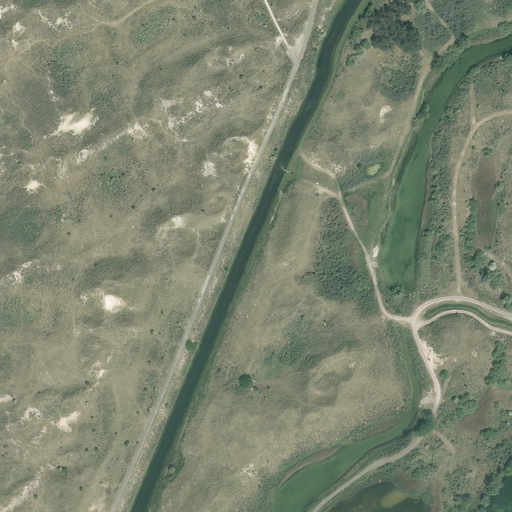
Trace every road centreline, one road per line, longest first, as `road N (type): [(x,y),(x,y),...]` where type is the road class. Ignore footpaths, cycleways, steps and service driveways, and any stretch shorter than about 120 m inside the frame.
road 1 (track): [(112,511),(287,90),(315,0)]
road 2 (track): [(417,327),(439,389),(426,430),(317,511)]
